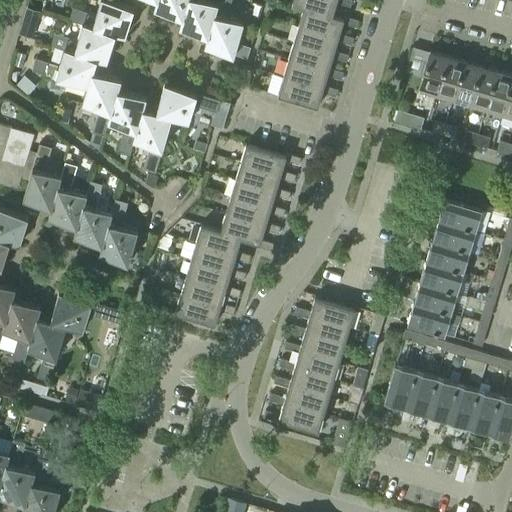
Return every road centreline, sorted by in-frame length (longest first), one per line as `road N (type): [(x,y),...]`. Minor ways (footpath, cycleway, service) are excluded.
road 1 (residential): [(392,0),(327,214),(241,338),(234,381),(233,409),(254,464),(293,498),(338,511)]
road 2 (residential): [(177,210),(0,76)]
